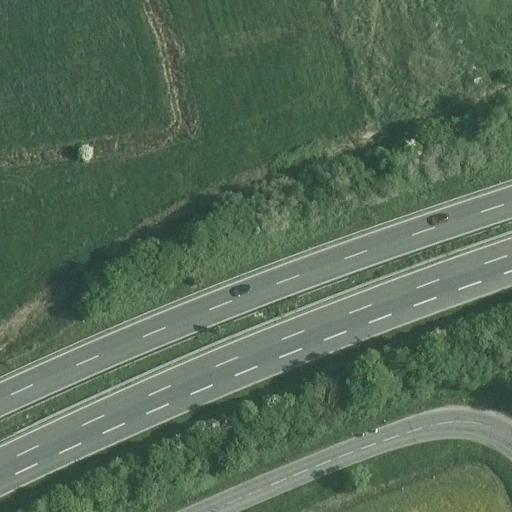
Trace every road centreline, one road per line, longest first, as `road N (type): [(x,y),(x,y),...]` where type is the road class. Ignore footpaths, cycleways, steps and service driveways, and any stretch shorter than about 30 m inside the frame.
road 1 (motorway): [(0,468),(219,367),(511,254)]
road 2 (motorway): [(511,200),(323,266),(0,401)]
road 3 (tertiary): [(214,511),(419,427),(464,422),(511,437)]
